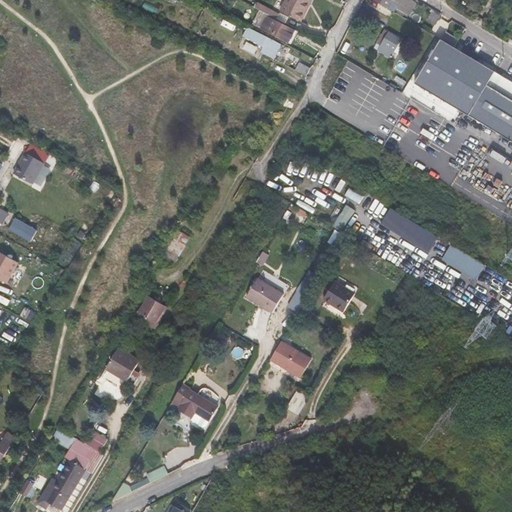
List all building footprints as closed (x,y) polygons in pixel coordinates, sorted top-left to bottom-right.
[(286,0),(282,10),(302,20),(308,7),(305,5),(307,0),(286,0)] [(390,1),(396,5),(395,6),(406,13),(412,3),(408,0),(373,0),(372,2),(385,9),(390,1)] [(406,13),(395,6),(394,9),(405,15),(406,13)] [(438,14),(431,10),(425,20),(433,24),(438,14)] [(262,28),(289,42),(294,31),(268,17),(262,28)] [(263,51),(274,57),(280,45),(248,28),(244,36),(265,47),(263,51)] [(391,56),(401,40),(390,34),(380,50),(391,56)] [(415,102),(418,104),(426,92),(511,144),(511,84),(441,41),(415,83),(413,81),(404,96),(415,102)] [(298,48),(315,57),(317,51),(301,43),(298,48)] [(299,63),(295,70),(307,76),(310,68),(299,63)] [(41,162),(22,152),(10,172),(30,183),(41,162)] [(360,205),(365,196),(351,188),(346,197),(360,205)] [(346,205),(331,228),(341,235),(356,211),(346,205)] [(431,252),(440,237),(390,207),(381,222),(431,252)] [(193,233),(181,226),(167,248),(179,256),(193,233)] [(476,278),(484,264),(451,244),(442,258),(476,278)] [(13,274),(20,262),(0,251),(0,277),(8,282),(13,274)] [(249,294),(275,309),(286,291),(260,275),(249,294)] [(339,308),(349,291),(336,283),(325,301),(339,308)] [(353,294),(349,291),(339,308),(343,311),(353,294)] [(142,312),(148,316),(157,302),(150,298),(142,312)] [(148,316),(156,321),(165,307),(157,302),(148,316)] [(281,343),(271,360),(302,378),(312,361),(281,343)] [(114,374),(126,353),(119,349),(107,370),(114,374)] [(114,374),(123,380),(136,359),(126,353),(114,374)] [(136,359),(123,380),(127,382),(140,361),(136,359)] [(183,383),(171,402),(180,408),(179,410),(192,418),(193,422),(202,427),(206,426),(209,421),(217,408),(191,391),(193,389),(183,383)] [(94,449),(103,455),(140,395),(131,389),(101,438),(102,439),(98,445),(97,444),(94,449)] [(304,415),(312,400),(301,393),(292,409),(304,415)] [(92,441),(97,444),(101,438),(96,435),(92,441)] [(0,462),(12,442),(3,437),(0,442),(0,441),(0,462)] [(62,511),(87,471),(94,475),(106,457),(103,455),(94,449),(77,439),(65,458),(69,461),(56,482),(53,480),(41,499),(50,504),(62,511)] [(146,474),(149,482),(168,475),(165,467),(146,474)] [(126,499),(138,493),(131,490),(126,499)] [(50,504),(41,499),(38,504),(47,509),(50,504)]
